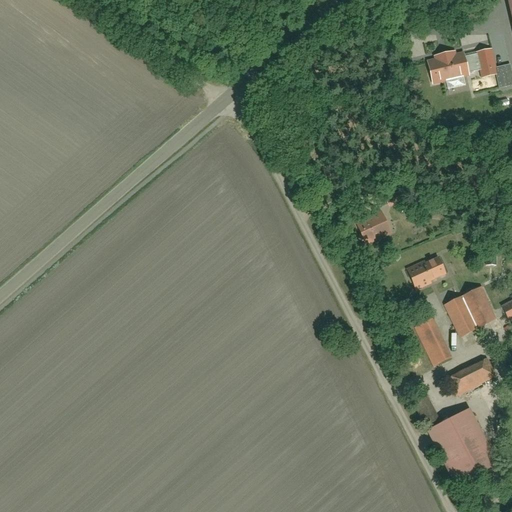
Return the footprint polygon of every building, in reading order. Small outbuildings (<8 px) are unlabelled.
[(511,31),(500,34),(511,93),(511,31)] [(472,56),(478,77),(496,72),(490,51),(472,56)] [(425,63),(432,87),(469,77),(462,54),(425,63)] [(353,221),(364,247),(391,236),(380,210),(353,221)] [(496,321),(471,269),(451,278),(476,330),(496,321)] [(475,333),(456,297),(438,307),(457,343),(475,333)] [(511,323),(511,299),(498,307),(508,326),(511,323)] [(414,331),(429,368),(452,358),(437,322),(414,331)] [(447,378),(456,398),(493,382),(484,362),(447,378)] [(449,489),(493,468),(465,410),(421,431),(449,489)]
